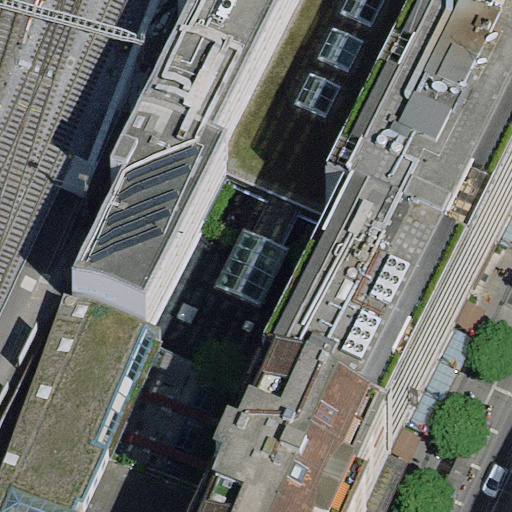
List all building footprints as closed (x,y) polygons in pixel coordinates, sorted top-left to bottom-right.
[(65,310),(146,344),(227,184),(211,178),(301,0),(207,0),(208,0),(121,157),(139,164),(65,310)] [(326,230),(442,0),(301,0),(211,178),(227,184),(326,230)] [(511,0),(442,0),(326,230),(346,241),(471,304),(511,221),(511,0)] [(263,402),(346,241),(326,230),(227,184),(146,344),(263,402)] [(346,241),(263,402),(389,468),(471,304),(346,241)] [(0,445),(0,511),(213,511),(263,402),(146,344),(65,310),(61,307),(0,445)] [(213,511),(368,511),(389,468),(263,402),(213,511)]
